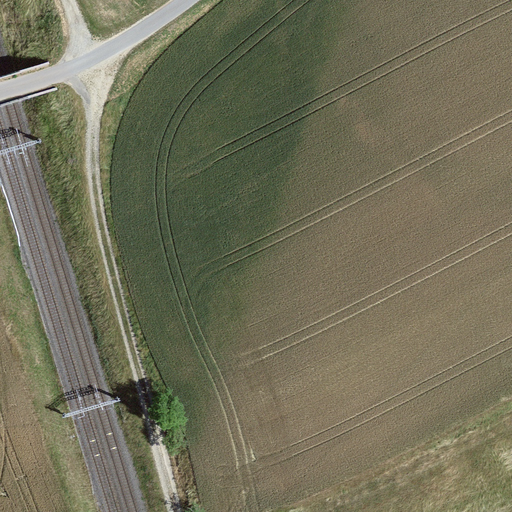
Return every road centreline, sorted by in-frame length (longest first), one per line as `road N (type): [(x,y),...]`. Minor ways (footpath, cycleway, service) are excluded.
road 1 (track): [(86,62),(95,194),(174,511)]
road 2 (unclassified): [(178,0),(86,62),(0,91)]
